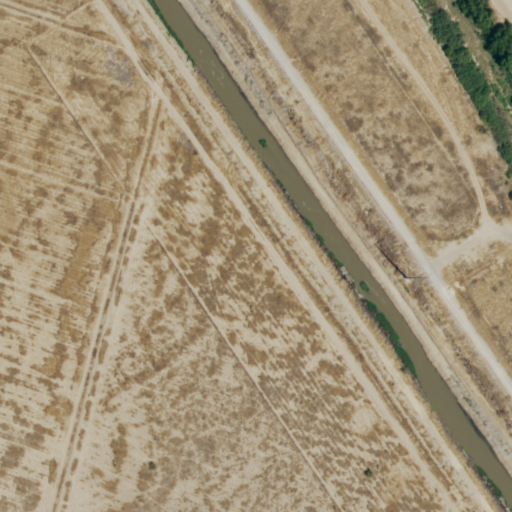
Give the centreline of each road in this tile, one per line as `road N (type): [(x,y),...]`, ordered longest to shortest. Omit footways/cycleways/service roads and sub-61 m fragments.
road 1 (track): [(122,0),(480,511)]
road 2 (track): [(511,394),(235,0)]
